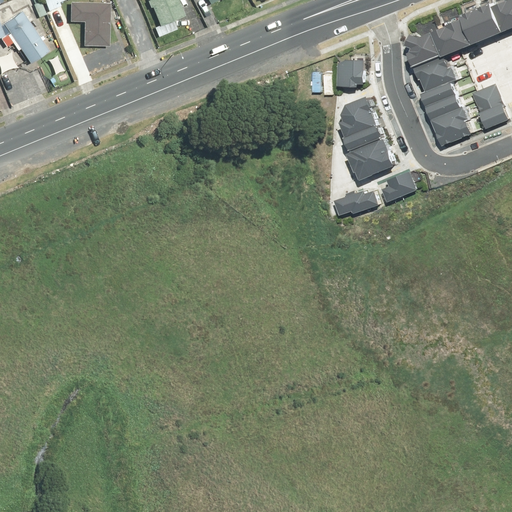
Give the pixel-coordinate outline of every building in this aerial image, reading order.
[(44,0),(48,11),(61,6),(60,1),(62,0),(44,0)] [(109,1),(69,0),(68,20),(83,21),(82,45),(108,46),(109,1)] [(180,0),(148,0),(159,25),(186,14),(180,0)] [(511,0),(506,0),(498,3),(508,28),(511,26),(511,0)] [(486,6),(482,8),(493,34),(508,28),(498,3),(494,4),(493,1),(486,4),(486,6)] [(467,14),(468,16),(478,40),(493,34),(482,8),(479,9),(479,8),(470,11),(471,12),(467,14)] [(47,48),(22,10),(3,23),(28,60),(47,48)] [(456,22),(454,23),(463,46),(478,40),(468,16),(455,21),(456,22)] [(454,23),(438,30),(448,53),(450,52),(463,46),(454,23)] [(415,50),(421,64),(448,53),(438,30),(428,34),(417,31),(414,43),(419,44),(417,49),(415,50)] [(448,53),(421,64),(426,78),(429,77),(435,90),(459,80),(461,85),(467,82),(459,63),(456,64),(450,52),(448,53)] [(342,60),(341,83),(362,84),(362,80),(367,80),(368,58),(355,58),(355,61),(342,60)] [(459,80),(435,90),(428,93),(435,112),(468,99),(461,85),(459,80)] [(498,81),(476,91),(485,111),(507,102),(498,81)] [(349,120),(354,131),(381,119),(377,108),(379,107),(373,93),(353,101),(349,111),(352,118),(349,120)] [(468,99),(435,112),(449,146),(480,134),(476,122),(480,121),(472,101),(469,102),(468,99)] [(511,112),(507,102),(485,111),(493,130),(511,121),(511,112)] [(349,133),(357,149),(388,135),(381,119),(354,131),(349,133)] [(357,149),(353,150),(360,168),(362,168),(366,177),(401,163),(388,135),(357,149)] [(394,183),(388,186),(392,198),(422,187),(414,168),(391,177),(394,183)] [(341,198),(346,212),(357,208),(358,211),(385,202),(380,188),(370,191),(368,187),(359,190),(358,187),(349,190),(350,195),(341,198)]
